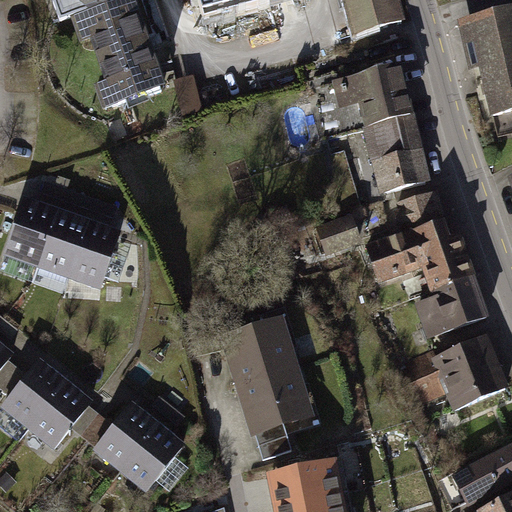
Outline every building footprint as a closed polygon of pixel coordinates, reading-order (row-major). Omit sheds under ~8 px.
[(55,0),(63,23),(79,18),(110,108),(165,88),(151,49),(171,42),(156,0),(133,0),(112,7),(108,0),(55,0)] [(197,0),(204,23),(288,0),(197,0)] [(381,0),(326,0),(336,38),(387,25),(381,0)] [(511,7),(452,22),(475,119),(511,111),(511,7)] [(391,67),(325,85),(332,110),(347,105),(373,199),(424,185),(391,67)] [(188,78),(171,82),(180,120),(198,115),(188,78)] [(511,172),(496,179),(511,223),(511,172)] [(435,190),(385,207),(395,236),(357,249),(370,285),(414,270),(426,299),(410,306),(423,343),(481,323),(435,190)] [(108,230),(10,198),(0,228),(0,259),(88,289),(108,230)] [(338,218),(302,230),(312,258),(348,245),(338,218)] [(272,312),(211,329),(241,432),(302,414),(272,312)] [(499,391),(477,338),(404,370),(426,422),(499,391)] [(79,402),(27,361),(0,394),(0,416),(41,449),(79,402)] [(161,396),(146,414),(175,440),(191,422),(161,396)] [(171,442),(119,402),(81,452),(133,491),(171,442)] [(511,480),(511,446),(458,476),(472,502),(511,480)] [(344,511),(336,464),(274,476),(280,511),(344,511)] [(511,511),(511,497),(483,511),(511,511)]
